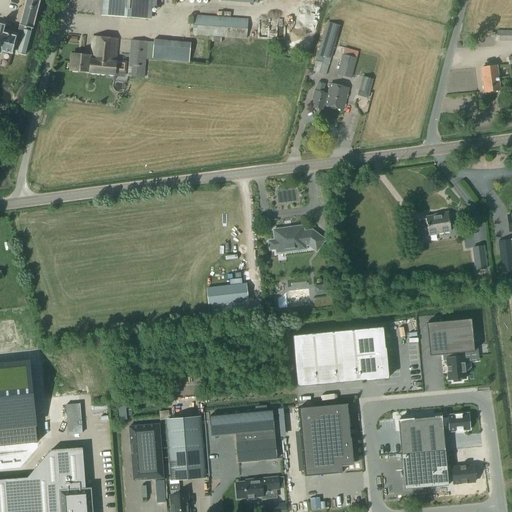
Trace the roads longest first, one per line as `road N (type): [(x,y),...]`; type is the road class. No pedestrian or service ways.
road 1 (unclassified): [(15,203),(432,152)]
road 2 (residential): [(498,509),(486,394),(369,407),(381,511)]
road 3 (unknown): [(60,17),(152,20),(185,9),(286,0)]
road 4 (unclassified): [(15,203),(65,0)]
road 5 (unclassified): [(432,152),(465,0)]
